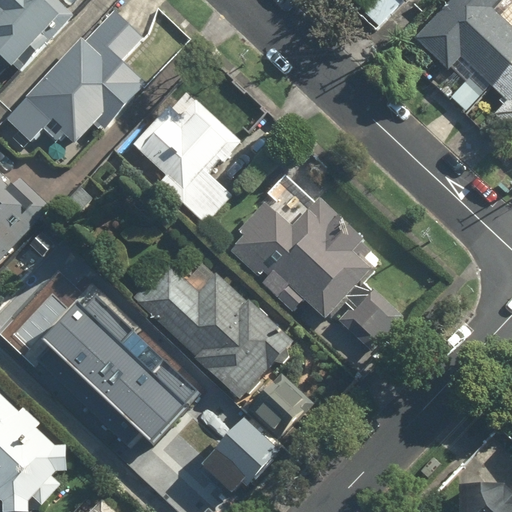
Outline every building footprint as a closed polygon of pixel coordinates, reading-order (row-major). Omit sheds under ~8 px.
[(0,0),(0,78),(6,85),(92,0),(0,0)] [(510,0),(456,0),(419,40),(454,73),(466,60),(510,101),(497,115),(511,129),(511,17),(502,9),(510,0)] [(156,37),(124,6),(9,119),(35,145),(49,132),(64,147),(71,140),(79,148),(104,124),(110,130),(155,84),(133,61),(156,37)] [(252,142),(203,97),(187,118),(176,108),(138,150),(168,177),(161,184),(210,228),(240,195),(217,173),(227,162),(231,165),(252,142)] [(21,184),(0,164),(0,268),(57,209),(26,179),(21,184)] [(273,202),(244,233),(250,239),(235,254),(299,314),(311,302),(335,325),(339,320),(364,343),(398,307),(371,281),(381,271),(370,261),(382,249),(328,198),(300,228),(273,202)] [(19,255),(8,266),(20,278),(25,273),(30,278),(46,261),(34,249),(24,260),(19,255)] [(221,278),(207,265),(191,282),(177,268),(145,302),(249,401),(303,345),(226,272),(221,278)] [(182,409),(72,307),(33,349),(142,451),(182,409)] [(299,417),(304,422),(315,411),(309,406),(315,400),(290,375),(258,408),(283,433),(299,417)] [(78,446),(63,445),(46,429),(50,424),(33,408),(29,412),(5,389),(0,394),(0,492),(13,504),(12,511),(37,511),(38,503),(41,500),(51,509),(72,487),(63,478),(67,473),(77,473),(78,446)] [(255,419),(213,465),(243,493),(257,477),(264,483),(291,453),(255,419)] [(511,511),(511,484),(475,487),(476,511),(511,511)] [(125,511),(111,497),(95,511),(125,511)]
